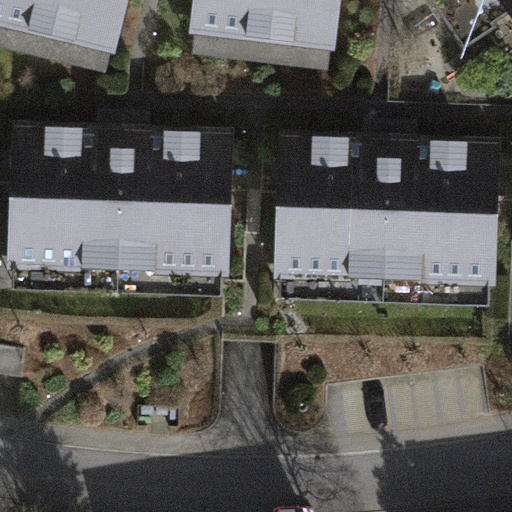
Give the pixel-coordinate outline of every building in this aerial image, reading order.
[(127,0),(0,0),(0,17),(113,50),(127,0)] [(345,0),(205,0),(199,34),(334,60),(345,0)] [(511,0),(457,0),(479,30),(511,7),(511,0)] [(238,115),(21,116),(22,280),(239,279),(238,115)] [(506,120),(289,121),(289,285),(506,284),(506,120)]
